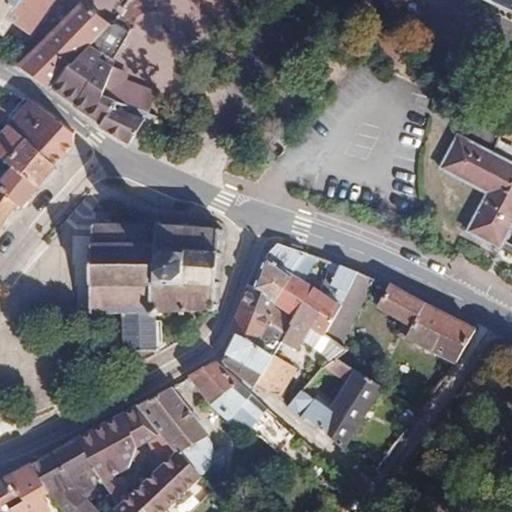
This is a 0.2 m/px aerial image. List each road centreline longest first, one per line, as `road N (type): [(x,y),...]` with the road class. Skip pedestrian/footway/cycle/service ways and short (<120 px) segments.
road 1 (residential): [(261,216),(233,301),(204,349),(0,462)]
road 2 (residential): [(500,321),(379,256),(261,216)]
road 3 (residential): [(500,321),(354,511)]
road 4 (residential): [(0,279),(108,150)]
road 5 (residential): [(108,150),(261,216)]
road 6 (residential): [(0,70),(108,150)]
